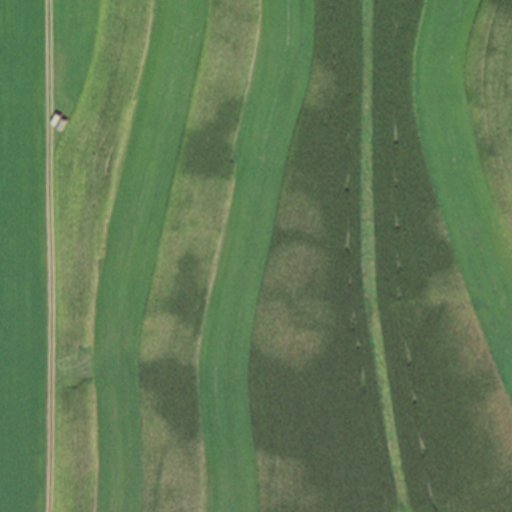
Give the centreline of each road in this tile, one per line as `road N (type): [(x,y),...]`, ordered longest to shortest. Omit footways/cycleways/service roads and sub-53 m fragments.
road 1 (track): [(49,511),(44,0)]
road 2 (track): [(511,303),(350,307),(341,324),(343,511)]
